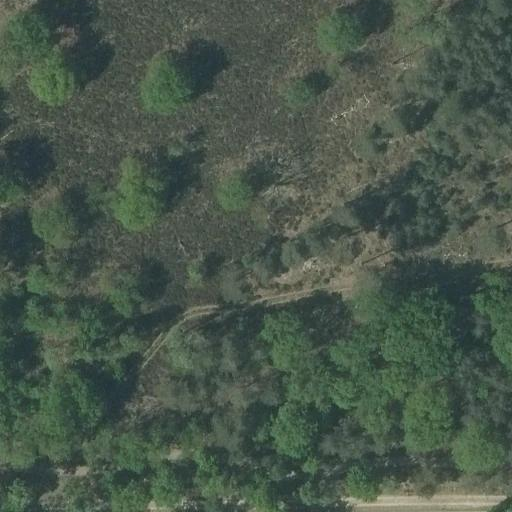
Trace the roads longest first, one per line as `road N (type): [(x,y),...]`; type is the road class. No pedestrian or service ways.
road 1 (track): [(461,0),(187,319),(7,507)]
road 2 (track): [(511,501),(0,508)]
road 3 (track): [(511,268),(187,319)]
